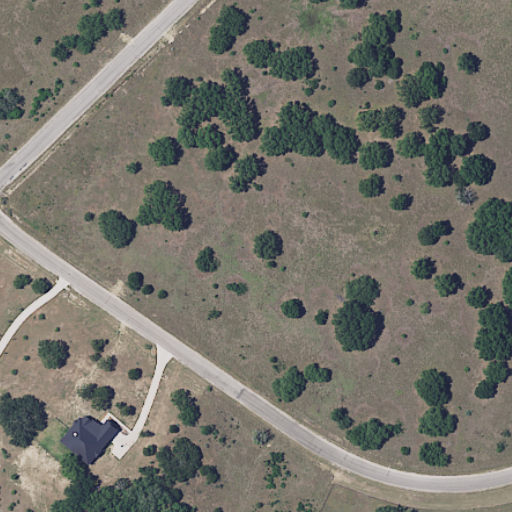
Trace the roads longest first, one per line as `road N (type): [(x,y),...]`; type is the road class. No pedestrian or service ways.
road 1 (residential): [(0,213),(50,256),(318,438),(398,482),(494,484),(511,477)]
road 2 (residential): [(0,184),(189,0)]
